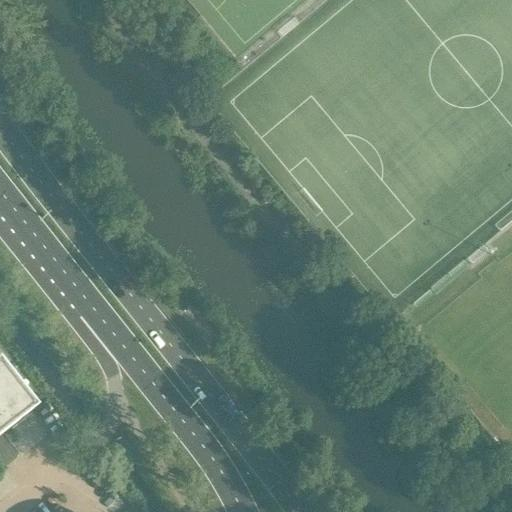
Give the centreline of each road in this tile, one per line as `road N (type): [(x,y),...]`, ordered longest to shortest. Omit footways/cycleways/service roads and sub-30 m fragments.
road 1 (secondary): [(298,511),(76,230),(0,120)]
road 2 (secondary): [(0,192),(203,448),(242,511)]
